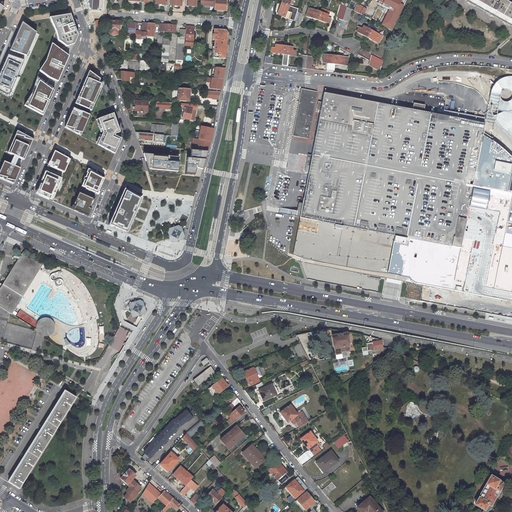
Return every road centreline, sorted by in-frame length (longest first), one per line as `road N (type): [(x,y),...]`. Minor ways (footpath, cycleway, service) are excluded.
road 1 (residential): [(333,511),(207,350),(130,453)]
road 2 (primary): [(193,289),(511,346)]
road 3 (track): [(409,511),(368,443),(375,390),(389,374),(470,411),(485,437),(485,475)]
road 4 (primary): [(511,331),(208,272)]
road 5 (unclassified): [(248,72),(375,83),(430,60),(511,63)]
road 6 (primary): [(175,288),(98,424),(99,511)]
road 7 (residential): [(91,232),(129,135),(103,63),(84,47)]
road 8 (tertiary): [(232,70),(183,268)]
road 9 (tertiary): [(208,272),(248,72)]
road 10 (primary): [(9,222),(133,279),(175,288)]
road 11 (primary): [(107,438),(126,388),(193,289)]
road 12 (residential): [(241,24),(107,14)]
